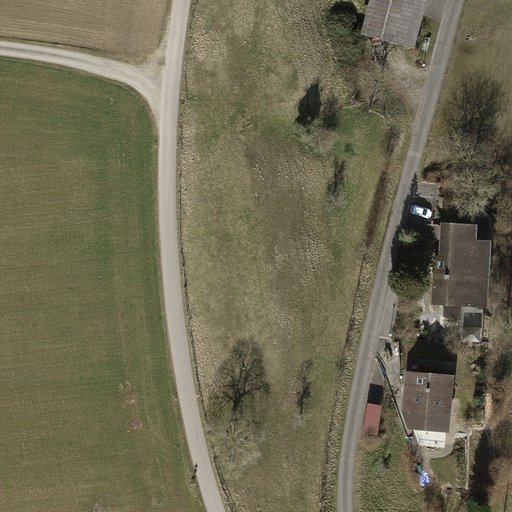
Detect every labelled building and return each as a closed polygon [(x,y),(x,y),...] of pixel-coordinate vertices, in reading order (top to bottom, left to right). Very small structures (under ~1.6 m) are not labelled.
[(425,0),(370,0),(361,35),(413,49),(425,0)] [(481,185),(470,187),(473,210),(484,208),(481,185)] [(474,223),(439,221),(436,260),(434,301),(482,303),(486,239),(473,238),(474,223)] [(424,301),(417,301),(417,312),(416,325),(434,326),(435,311),(424,310),(424,301)] [(452,375),(409,370),(406,395),(403,424),(446,429),(452,375)]
